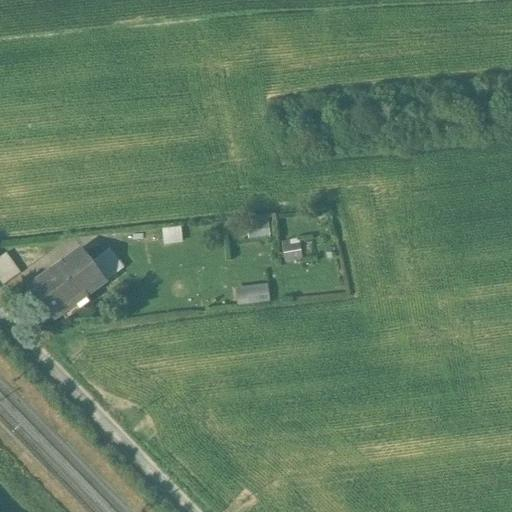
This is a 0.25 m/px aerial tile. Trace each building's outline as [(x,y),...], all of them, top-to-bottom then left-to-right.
[(181,229),(163,230),(164,246),(182,244),(181,229)] [(300,246),(283,248),(284,262),(302,259),(300,246)] [(81,251),(29,288),(52,320),(104,283),(90,264),(81,251)] [(121,270),(107,252),(90,264),(104,283),(121,270)] [(20,274),(5,254),(0,257),(0,286),(0,287),(20,274)] [(267,286),(247,288),(249,305),(269,303),(267,286)]
